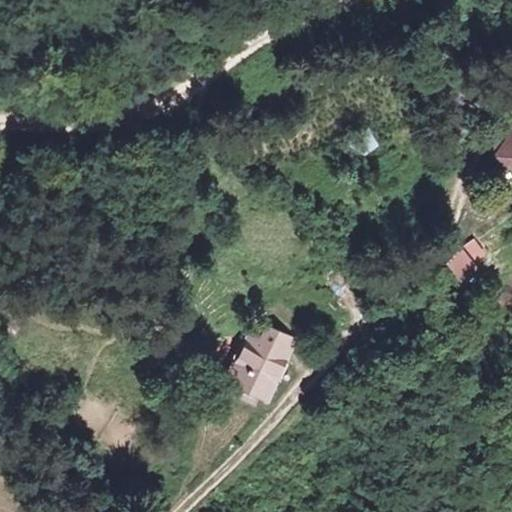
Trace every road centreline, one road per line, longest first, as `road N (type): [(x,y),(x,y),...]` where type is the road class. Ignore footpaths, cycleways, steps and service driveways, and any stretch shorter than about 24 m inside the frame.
road 1 (track): [(511,112),(408,287),(171,511)]
road 2 (track): [(0,124),(113,119),(369,0)]
